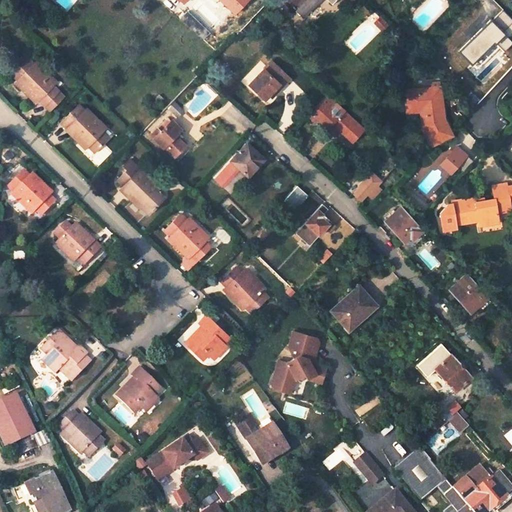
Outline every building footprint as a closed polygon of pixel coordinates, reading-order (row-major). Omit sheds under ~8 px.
[(303,19),(321,0),(326,0),(332,5),(336,0),(290,0),(287,3),(303,19)] [(381,31),(388,26),(381,17),(375,22),(381,31)] [(48,76),(35,62),(32,65),(27,59),(10,74),(16,80),(13,83),(19,89),(22,86),(35,99),(41,105),(55,92),(49,85),(44,79),(48,76)] [(270,60),(248,84),(263,99),(267,94),(271,91),(274,94),(288,78),(270,60)] [(44,79),(49,85),(54,81),(48,76),(44,79)] [(19,89),(32,102),(35,99),(22,86),(19,89)] [(445,119),(443,105),(441,105),(441,99),(442,99),(441,87),(405,90),(407,108),(417,106),(419,107),(420,108),(420,109),(421,110),(421,111),(422,124),(428,134),(429,134),(434,144),(452,135),(445,119)] [(46,111),(60,97),(55,92),(41,105),(46,111)] [(330,98),(314,115),(327,127),(343,111),(330,98)] [(171,100),(165,106),(174,115),(180,110),(171,100)] [(102,138),(96,133),(101,128),(86,115),(84,117),(79,112),(63,128),(68,134),(65,137),(71,143),(75,140),(87,152),(93,158),(107,144),(102,138)] [(169,120),(158,132),(155,129),(149,134),(152,137),(152,138),(161,147),(162,146),(172,156),(183,146),(173,136),(180,130),(169,120)] [(106,134),(101,128),(96,133),(102,138),(106,134)] [(71,143),(84,155),(87,152),(75,140),(71,143)] [(246,143),(228,162),(235,168),(237,166),(246,174),(261,158),(246,143)] [(452,177),(471,159),(458,145),(439,163),(452,177)] [(128,185),(141,198),(147,203),(161,189),(155,184),(150,178),(153,174),(139,160),(137,163),(127,154),(121,160),(125,164),(116,174),(121,178),(118,181),(125,188),(128,185)] [(50,191),(36,178),(32,181),(27,177),(21,171),(7,185),(13,191),(25,203),(22,207),(28,213),(32,209),(38,215),(53,199),(48,193),(50,191)] [(27,177),(32,181),(36,178),(30,173),(27,177)] [(150,178),(155,184),(159,180),(153,174),(150,178)] [(456,224),(478,220),(479,226),(499,222),(497,211),(496,204),(508,201),(505,182),(490,185),(493,198),(475,202),(474,197),(451,202),(456,224)] [(125,188),(138,201),(141,198),(128,185),(125,188)] [(296,186),(284,199),(293,207),(305,195),(296,186)] [(366,186),(357,195),(362,200),(371,191),(366,186)] [(10,195),(22,207),(25,203),(13,191),(10,195)] [(497,211),(510,209),(508,201),(496,204),(497,211)] [(321,203),(294,232),(307,245),(323,227),(327,230),(332,225),(321,214),(326,208),(321,203)] [(383,221),(402,241),(408,236),(411,239),(421,229),(399,206),(383,221)] [(179,215),(162,231),(168,237),(166,241),(172,247),(175,244),(187,255),(192,261),(207,246),(201,241),(196,235),(200,231),(187,219),(185,221),(179,215)] [(54,243),(66,254),(70,251),(76,257),(82,264),(99,246),(92,239),(89,242),(82,235),(85,232),(75,222),(71,226),(65,220),(53,232),(59,238),(54,243)] [(412,243),(423,232),(421,229),(411,239),(409,240),(412,243)] [(196,235),(201,241),(206,236),(200,231),(196,235)] [(82,235),(89,242),(92,239),(85,232),(82,235)] [(172,247),(184,258),(187,255),(175,244),(172,247)] [(321,262),(330,253),(325,249),(317,258),(321,262)] [(12,260),(23,260),(23,251),(12,251),(12,260)] [(66,254),(72,260),(76,257),(70,251),(66,254)] [(261,284),(247,271),(243,275),(237,270),(233,265),(218,280),(224,286),(237,297),(234,300),(240,306),(243,303),(248,309),(264,293),(259,287),(261,284)] [(237,270),(243,275),(247,271),(241,266),(237,270)] [(448,289),(468,311),(474,307),(485,297),(465,274),(448,289)] [(222,288),(234,300),(237,297),(224,286),(222,288)] [(357,286),(330,310),(347,329),(374,305),(357,286)] [(478,311),(489,301),(485,297),(474,307),(478,311)] [(204,329),(194,339),(193,340),(190,337),(185,343),(203,361),(208,355),(208,354),(210,356),(221,343),(228,336),(206,315),(198,324),(200,326),(204,329)] [(200,326),(190,337),(193,340),(194,339),(204,329),(200,326)] [(44,355),(58,369),(65,375),(85,355),(87,353),(78,344),(76,346),(72,349),(61,338),(65,335),(58,328),(40,347),(47,353),(45,355),(44,355)] [(292,330),(288,342),(287,346),(291,358),(283,361),(275,358),(267,382),(269,386),(279,389),(281,381),(287,384),(289,384),(294,378),(303,373),(305,378),(314,373),(321,375),(324,367),(309,363),(307,364),(305,360),(312,357),(317,341),(315,337),(292,330)] [(61,338),(72,349),(76,346),(65,335),(61,338)] [(221,343),(210,356),(214,360),(225,347),(221,343)] [(457,348),(441,362),(461,385),(477,371),(467,359),(457,348)] [(58,369),(44,355),(41,358),(55,372),(58,369)] [(85,355),(65,375),(70,381),(91,361),(85,355)] [(137,380),(126,391),(123,388),(122,390),(116,396),(134,413),(140,406),(142,408),(143,408),(155,395),(162,387),(140,367),(132,375),(134,377),(137,379),(137,380)] [(321,375),(314,373),(305,378),(319,382),(320,380),(321,375)] [(134,377),(123,388),(126,391),(137,380),(137,379),(134,377)] [(279,389),(285,391),(287,384),(281,381),(279,389)] [(146,412),(158,398),(155,395),(143,408),(142,408),(146,412)] [(14,396),(0,402),(0,436),(5,447),(32,434),(14,396)] [(453,402),(442,413),(442,416),(445,420),(459,408),(453,402)] [(140,406),(134,413),(139,418),(146,412),(142,408),(140,406)] [(64,440),(78,454),(81,451),(86,456),(102,440),(97,435),(99,433),(92,425),(89,428),(83,421),(77,415),(76,414),(70,408),(55,424),(61,430),(68,437),(64,440)] [(77,415),(83,421),(89,428),(92,425),(78,412),(78,411),(76,414),(77,415)] [(467,426),(461,419),(456,413),(448,420),(453,426),(459,433),(467,426)] [(249,415),(237,423),(244,433),(256,426),(249,415)] [(258,461),(275,450),(277,454),(287,448),(272,424),(272,425),(246,441),(258,461)] [(68,437),(61,430),(58,434),(64,440),(68,437)] [(145,463),(156,480),(184,461),(183,460),(186,458),(187,459),(192,456),(195,461),(206,454),(195,439),(191,442),(186,435),(145,463)] [(115,443),(110,448),(117,455),(122,450),(115,443)] [(444,511),(472,511),(452,487),(439,471),(418,446),(392,467),(419,500),(436,486),(451,503),(443,510),(444,511)] [(370,483),(381,474),(364,453),(352,462),(370,483)] [(485,511),(495,505),(507,495),(511,491),(511,485),(499,470),(494,474),(490,469),(478,479),(471,484),(464,477),(452,487),(472,511),(485,511)] [(33,481),(24,485),(30,497),(31,496),(33,500),(31,501),(32,504),(33,504),(36,511),(38,511),(45,509),(46,511),(66,511),(69,511),(51,474),(33,482),(33,481)] [(172,493),(178,507),(192,501),(185,487),(172,493)] [(223,502),(229,498),(225,492),(221,487),(215,491),(219,496),(223,502)] [(412,511),(393,489),(365,511),(412,511)] [(497,508),(510,498),(507,495),(495,505),(497,508)]
